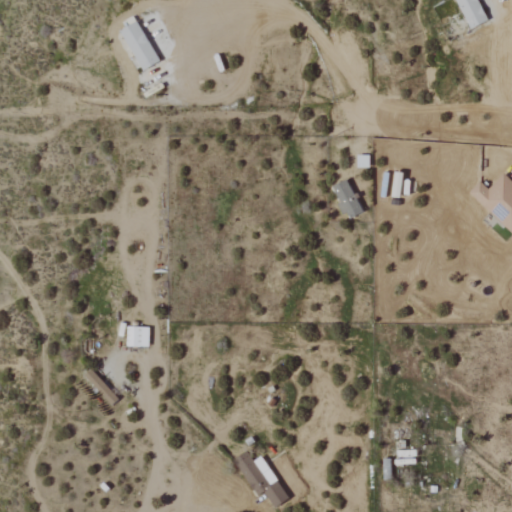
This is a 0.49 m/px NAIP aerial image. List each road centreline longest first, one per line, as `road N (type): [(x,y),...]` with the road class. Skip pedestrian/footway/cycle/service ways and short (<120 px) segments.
road 1 (residential): [(0,112),(290,113)]
road 2 (residential): [(511,113),(342,112)]
